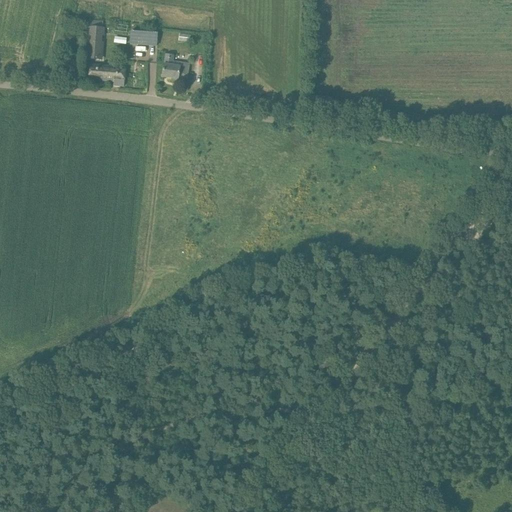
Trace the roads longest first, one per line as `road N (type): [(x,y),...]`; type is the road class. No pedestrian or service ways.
road 1 (unclassified): [(511,145),(0,83)]
road 2 (track): [(411,281),(511,151)]
road 3 (track): [(228,511),(312,405)]
